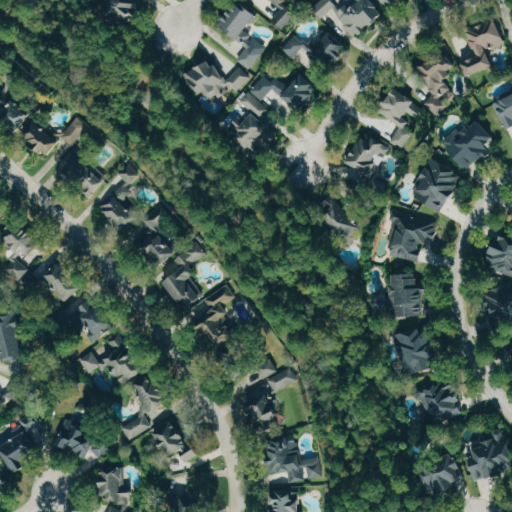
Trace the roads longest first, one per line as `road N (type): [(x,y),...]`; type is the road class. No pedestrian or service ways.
road 1 (residential): [(233,511),(230,464),(211,400),(61,212),(0,158)]
road 2 (residential): [(511,412),(489,388),(464,337),(457,300),(469,224),(511,174)]
road 3 (residential): [(304,159),(401,36),(464,0)]
